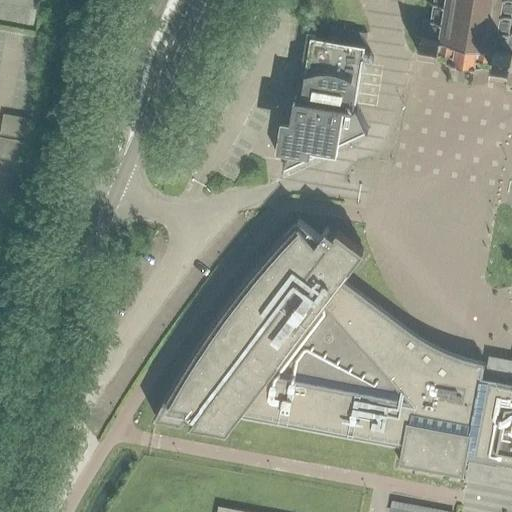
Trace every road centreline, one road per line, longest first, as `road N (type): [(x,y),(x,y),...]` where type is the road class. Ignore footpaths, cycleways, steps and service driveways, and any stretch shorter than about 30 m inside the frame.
road 1 (secondary): [(23,416),(199,0)]
road 2 (secondary): [(161,0),(72,224),(33,349),(23,416)]
